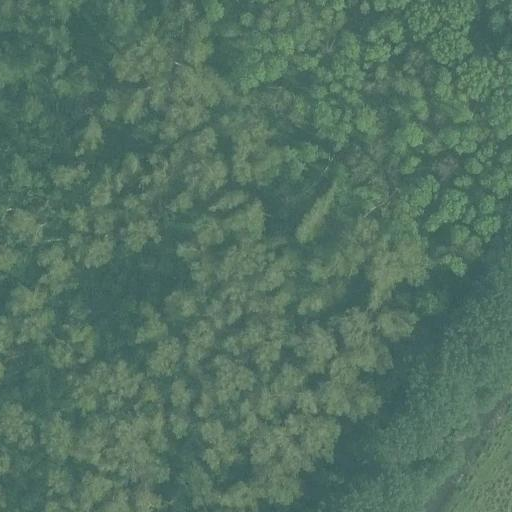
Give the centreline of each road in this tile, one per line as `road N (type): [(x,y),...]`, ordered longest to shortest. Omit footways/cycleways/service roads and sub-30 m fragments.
road 1 (unknown): [(328,0),(492,171),(278,511)]
road 2 (track): [(367,511),(511,281)]
road 3 (track): [(511,92),(427,0)]
